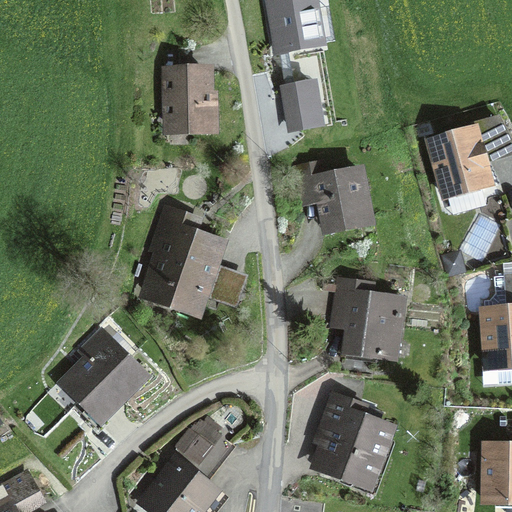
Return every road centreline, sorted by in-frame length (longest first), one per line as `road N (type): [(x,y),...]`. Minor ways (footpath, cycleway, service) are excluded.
road 1 (unclassified): [(225,0),(265,227),(276,379)]
road 2 (residential): [(89,502),(105,469),(158,423),(207,395),(276,379)]
road 3 (unclassified): [(276,379),(267,511)]
